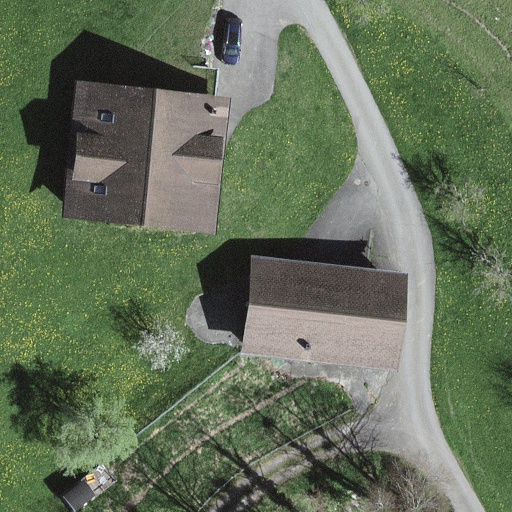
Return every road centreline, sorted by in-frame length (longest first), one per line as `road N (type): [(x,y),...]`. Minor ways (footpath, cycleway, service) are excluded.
road 1 (track): [(461,511),(423,429),(404,237),(287,0)]
road 2 (track): [(423,429),(327,434),(219,511)]
